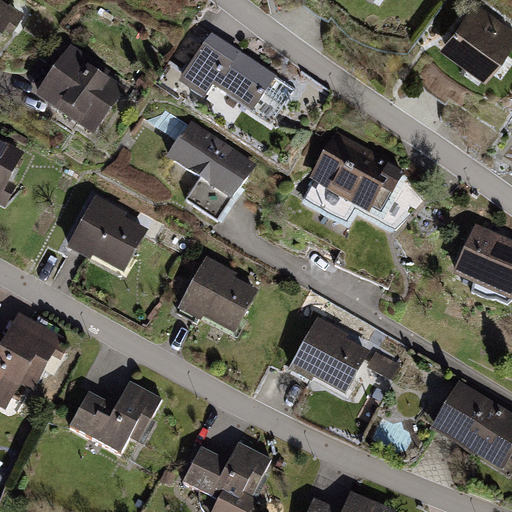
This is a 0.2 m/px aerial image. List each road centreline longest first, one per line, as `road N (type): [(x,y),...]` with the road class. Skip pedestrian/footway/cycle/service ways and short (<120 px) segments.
road 1 (residential): [(0,271),(281,426),(478,511)]
road 2 (residential): [(511,203),(229,0)]
